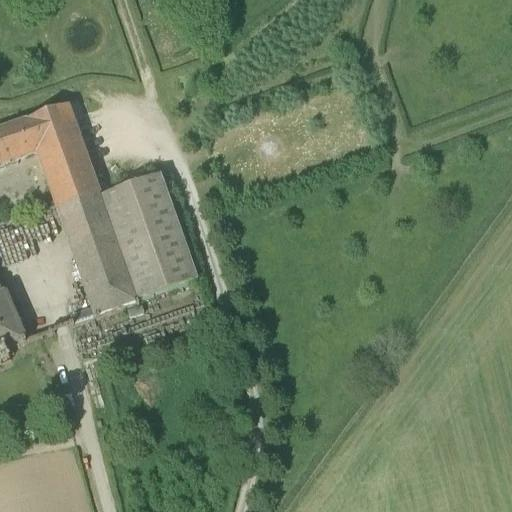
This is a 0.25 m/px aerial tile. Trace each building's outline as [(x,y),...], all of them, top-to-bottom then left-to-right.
[(0,168),(37,156),(58,216),(100,200),(103,199),(88,159),(71,107),(27,122),(0,131),(0,168)] [(103,199),(100,200),(136,304),(198,283),(161,178),(103,199)] [(138,307),(136,304),(100,200),(58,216),(92,312),(96,321),(138,307)] [(12,352),(27,345),(7,297),(5,297),(0,299),(0,366),(11,362),(9,359),(14,357),(12,352)] [(78,328),(96,321),(92,312),(75,318),(78,328)]
